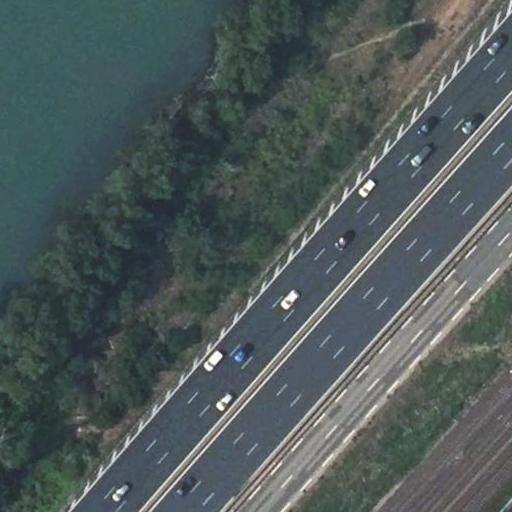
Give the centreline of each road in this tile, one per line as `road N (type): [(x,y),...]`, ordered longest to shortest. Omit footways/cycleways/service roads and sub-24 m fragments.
road 1 (motorway): [(511,50),(103,511)]
road 2 (motorway): [(186,511),(511,146)]
road 3 (secondary): [(261,511),(511,231)]
